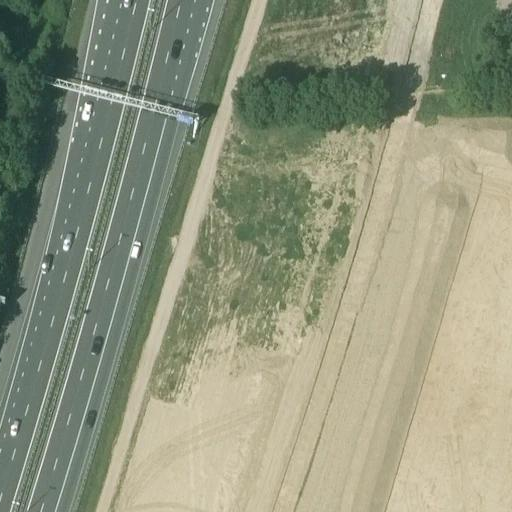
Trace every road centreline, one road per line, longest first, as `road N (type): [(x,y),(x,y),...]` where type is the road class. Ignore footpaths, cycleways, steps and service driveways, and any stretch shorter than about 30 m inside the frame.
road 1 (motorway): [(47,511),(186,0)]
road 2 (motorway): [(125,0),(0,472)]
road 3 (track): [(222,122),(102,511)]
road 4 (track): [(256,0),(222,122)]
